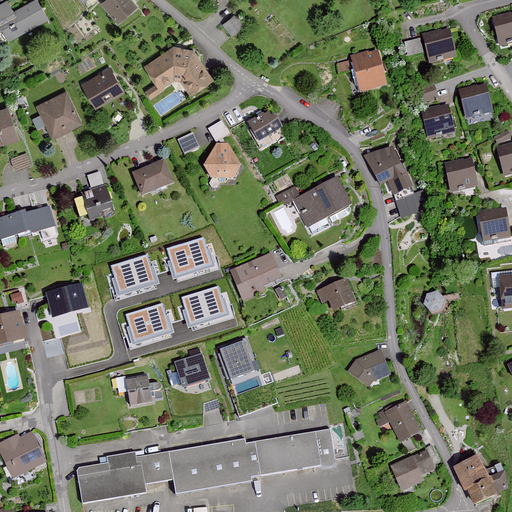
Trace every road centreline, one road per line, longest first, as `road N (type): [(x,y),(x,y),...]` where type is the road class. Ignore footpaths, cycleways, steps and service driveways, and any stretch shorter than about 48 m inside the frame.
road 1 (residential): [(468,511),(393,353),(381,212),(360,158),(315,118),(249,81)]
road 2 (residential): [(0,195),(213,115),(249,81)]
road 3 (residential): [(66,511),(49,417),(0,429)]
road 4 (residential): [(511,91),(467,24),(479,5),(503,0)]
road 5 (residential): [(249,81),(157,0)]
